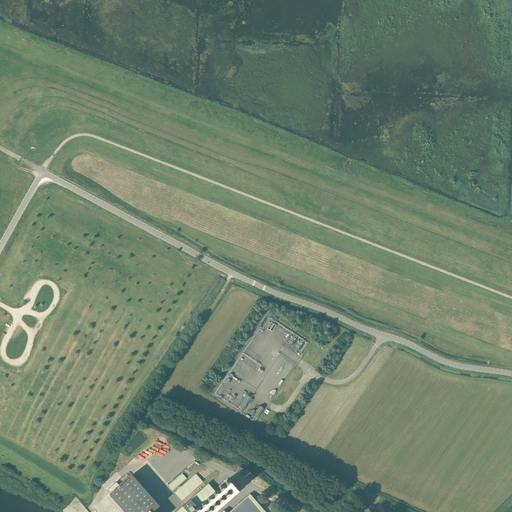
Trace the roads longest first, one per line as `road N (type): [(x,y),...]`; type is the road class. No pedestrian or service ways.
road 1 (unclassified): [(511,373),(441,361),(273,293),(41,172)]
road 2 (track): [(231,272),(95,471)]
